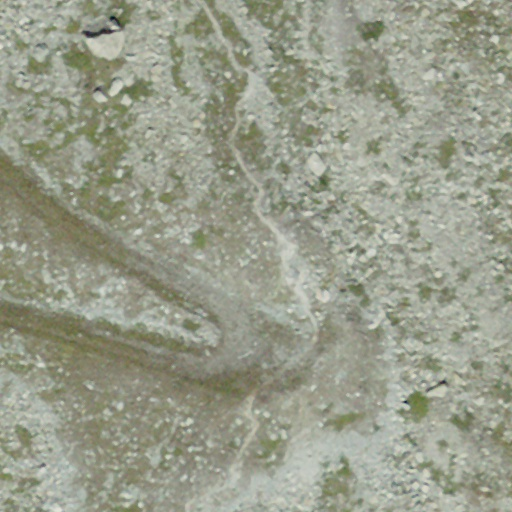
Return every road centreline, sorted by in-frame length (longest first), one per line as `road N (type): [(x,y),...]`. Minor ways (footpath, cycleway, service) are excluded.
road 1 (track): [(210,370),(237,355),(239,318),(66,225),(0,168)]
road 2 (track): [(0,310),(78,324),(210,370)]
